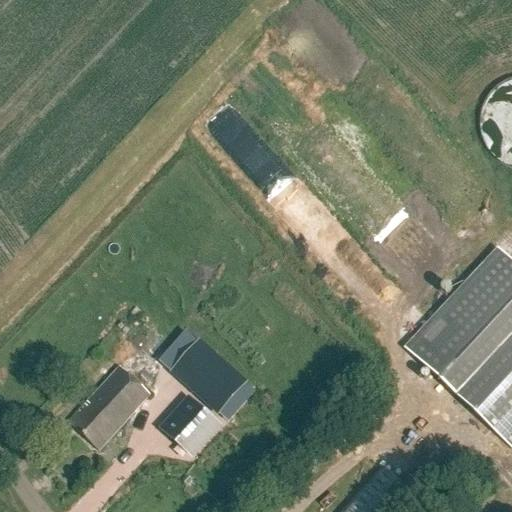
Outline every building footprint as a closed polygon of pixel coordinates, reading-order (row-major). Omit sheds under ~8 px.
[(511,75),(500,73),(481,151),(511,158),(511,75)] [(314,236),(335,217),(234,108),(213,127),(314,236)] [(405,350),(511,450),(511,262),(498,250),(405,350)] [(166,381),(183,361),(168,349),(151,368),(166,381)] [(97,453),(148,398),(118,370),(67,425),(97,453)] [(456,474),(436,456),(408,486),(428,505),(456,474)] [(402,511),(415,499),(383,469),(343,511),(402,511)]
